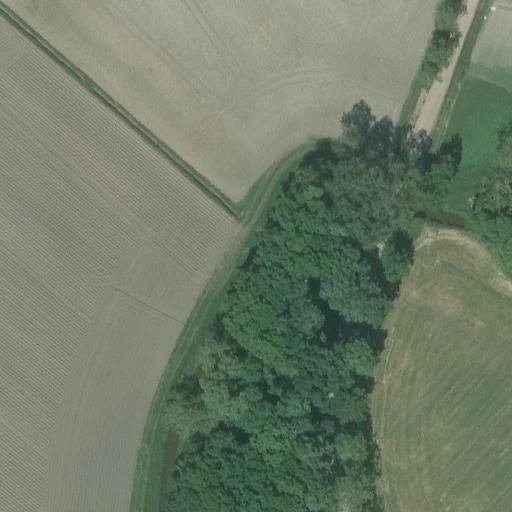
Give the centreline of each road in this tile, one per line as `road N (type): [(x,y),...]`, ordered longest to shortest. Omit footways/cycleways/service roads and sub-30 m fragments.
road 1 (track): [(469,0),(368,255)]
road 2 (track): [(368,255),(321,439),(338,511)]
